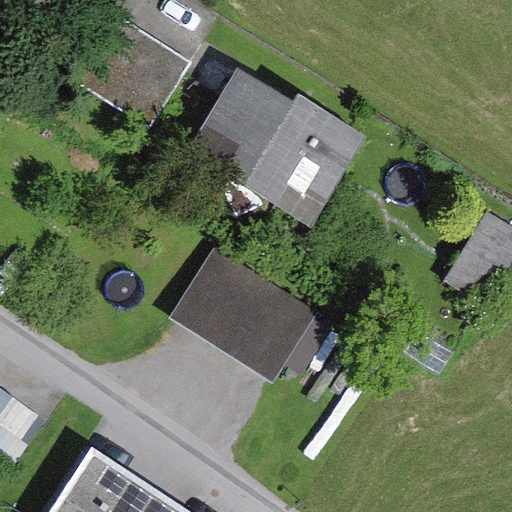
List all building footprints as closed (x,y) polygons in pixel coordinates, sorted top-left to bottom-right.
[(207,63),(134,16),(90,84),(163,131),(207,63)] [(317,107),(260,73),(211,154),(333,226),(386,138),(321,100),(317,107)] [(511,280),(511,218),(503,213),(462,281),(499,303),(511,280)] [(332,314),(230,252),(189,319),(232,345),(291,380),(332,314)] [(0,360),(0,440),(12,449),(50,395),(0,360)] [(177,511),(100,462),(65,511),(177,511)]
